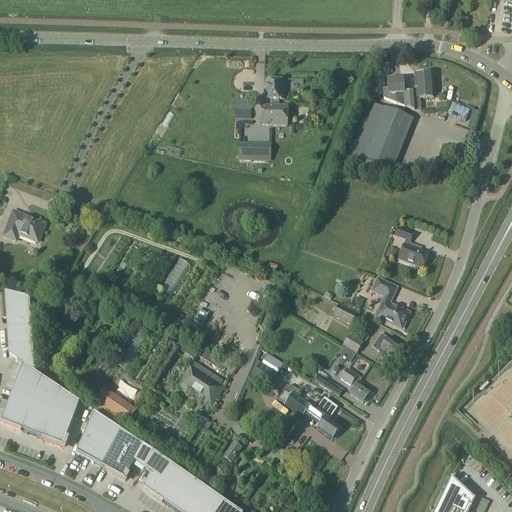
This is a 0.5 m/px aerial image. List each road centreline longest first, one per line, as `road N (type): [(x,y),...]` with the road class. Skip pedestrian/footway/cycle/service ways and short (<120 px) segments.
road 1 (tertiary): [(0,39),(431,47)]
road 2 (residential): [(341,506),(459,265),(479,195)]
road 3 (secondary): [(365,511),(485,269)]
road 4 (unclassified): [(112,511),(0,458)]
